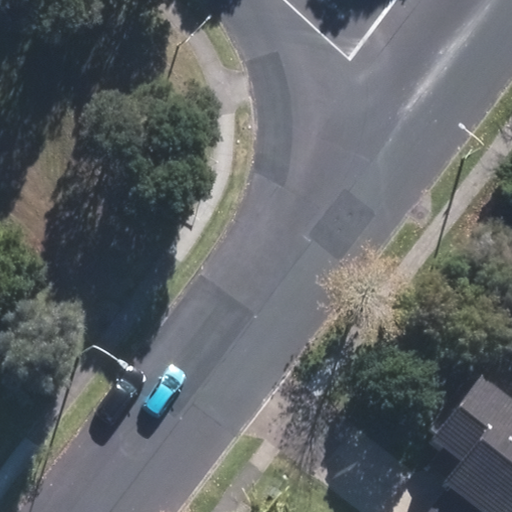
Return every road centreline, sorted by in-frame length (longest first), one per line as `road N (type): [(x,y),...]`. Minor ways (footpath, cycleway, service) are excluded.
road 1 (residential): [(100,511),(400,107)]
road 2 (residential): [(400,107),(285,0)]
road 3 (residential): [(400,107),(484,0)]
